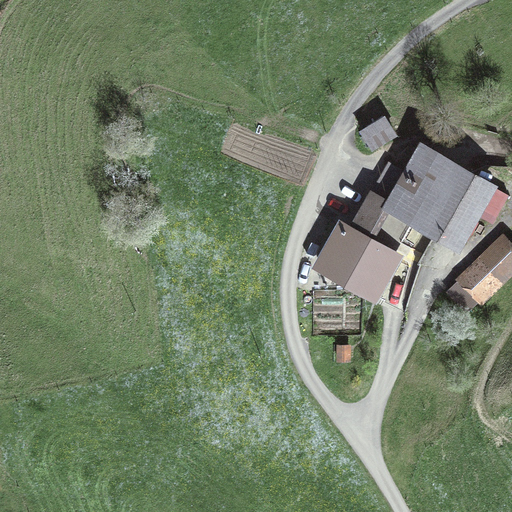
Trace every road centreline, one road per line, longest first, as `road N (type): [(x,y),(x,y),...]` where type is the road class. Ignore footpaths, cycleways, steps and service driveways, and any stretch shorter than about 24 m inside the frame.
road 1 (track): [(470,0),(417,37),(381,76),(305,228),(290,289),(306,367),(405,511)]
road 2 (track): [(359,438),(434,271)]
